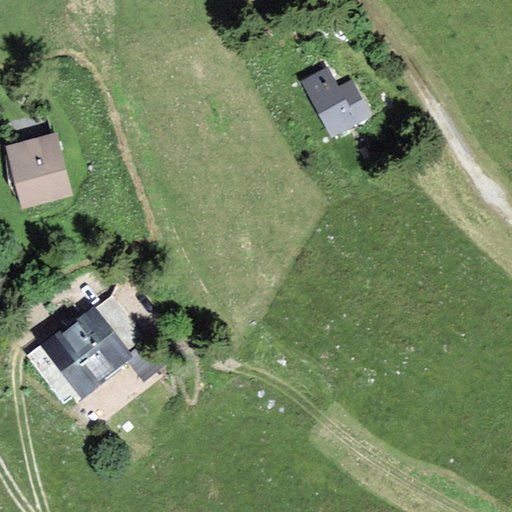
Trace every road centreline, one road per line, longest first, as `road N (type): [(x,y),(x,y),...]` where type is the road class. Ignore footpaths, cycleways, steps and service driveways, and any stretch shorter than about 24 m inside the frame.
road 1 (track): [(0,86),(0,458),(33,511)]
road 2 (track): [(466,511),(359,449),(267,378),(204,357)]
road 3 (track): [(511,215),(363,0)]
road 4 (track): [(23,344),(20,379),(48,511)]
